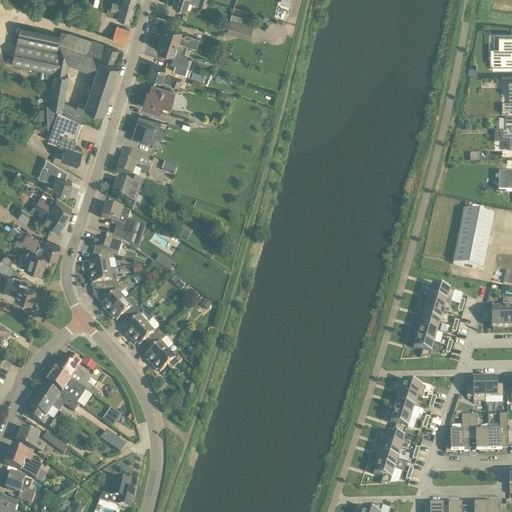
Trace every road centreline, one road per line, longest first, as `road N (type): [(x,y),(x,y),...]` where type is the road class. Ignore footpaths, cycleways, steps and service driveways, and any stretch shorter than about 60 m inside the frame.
road 1 (residential): [(80,321),(64,271),(148,0)]
road 2 (residential): [(332,511),(405,268)]
road 3 (residential): [(146,511),(155,420),(135,380),(80,321)]
road 4 (residential): [(0,455),(28,373),(80,321)]
